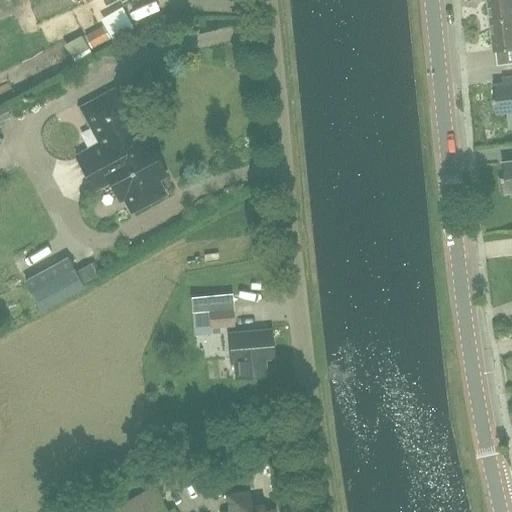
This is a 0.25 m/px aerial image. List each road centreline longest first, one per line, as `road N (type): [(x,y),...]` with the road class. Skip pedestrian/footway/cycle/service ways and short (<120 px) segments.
road 1 (secondary): [(500,511),(463,304),(431,0)]
road 2 (residential): [(325,511),(265,0)]
